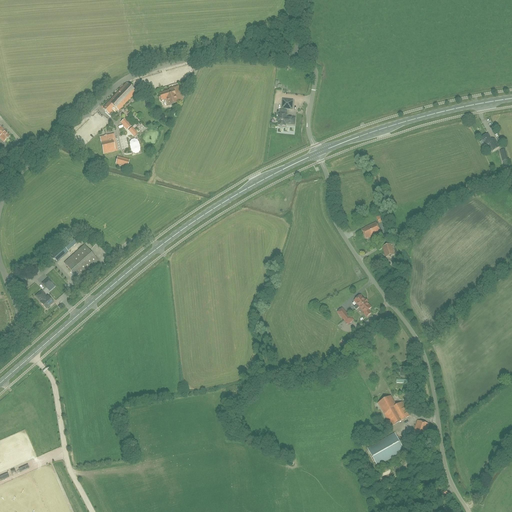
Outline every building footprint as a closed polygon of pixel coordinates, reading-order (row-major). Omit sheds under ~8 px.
[(103,109),(107,113),(109,115),(113,110),(116,113),(118,111),(136,93),(126,84),(103,109)] [(177,86),(176,87),(169,89),(169,91),(159,94),(161,101),(166,99),(168,106),(182,101),(177,86)] [(293,101),(283,100),(282,109),(292,110),(293,101)] [(295,118),(286,117),(286,115),(279,115),(278,119),(279,119),(278,126),(279,126),(280,127),(282,127),(283,126),(285,126),(286,124),(294,125),(295,118)] [(131,127),(125,119),(121,123),(127,130),(131,127)] [(9,137),(5,132),(0,127),(0,138),(0,139),(1,139),(4,142),(9,137)] [(481,139),(482,140),(479,142),(482,147),(485,146),(486,146),(489,145),(493,151),(499,148),(494,139),(492,141),(490,139),(491,138),(488,134),(484,136),(485,137),(481,139)] [(101,141),(103,151),(104,154),(115,152),(112,138),(101,141)] [(505,151),(500,152),(504,167),(509,166),(505,151)] [(117,157),(115,164),(127,168),(129,160),(117,157)] [(377,218),(380,224),(387,221),(384,214),(377,218)] [(366,239),(371,236),(372,237),(381,233),(376,223),(365,228),(366,229),(362,230),(366,239)] [(62,245),(68,251),(76,243),(71,238),(62,245)] [(386,258),(394,255),(391,244),(382,247),(386,258)] [(84,245),(64,263),(79,279),(99,261),(84,245)] [(57,262),(68,252),(62,246),(56,251),(56,250),(51,254),(52,255),(51,255),(57,262)] [(52,283),(48,279),(42,284),(46,288),(52,283)] [(46,310),(53,304),(48,297),(47,298),(42,291),(35,297),(41,303),(41,304),(46,310)] [(367,317),(371,314),(368,310),(371,308),(361,296),(354,301),(358,305),(354,308),(356,310),(360,307),(365,313),(364,313),(367,317)] [(340,315),(348,325),(353,320),(349,316),(347,315),(344,311),(340,315)] [(399,397),(397,398),(395,394),(390,397),(392,401),(390,403),(393,408),(395,407),(398,411),(396,412),(397,412),(399,416),(401,415),(406,412),(404,408),(405,408),(403,404),(402,402),(402,403),(401,401),(401,399),(400,400),(399,397)] [(424,440),(429,425),(417,421),(412,437),(424,440)] [(377,466),(404,451),(394,433),(367,449),(377,466)]
